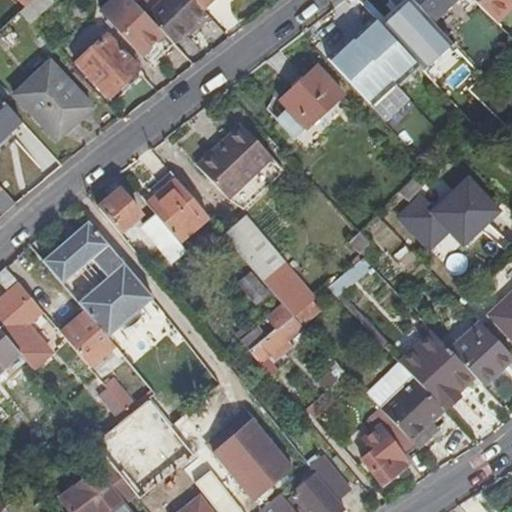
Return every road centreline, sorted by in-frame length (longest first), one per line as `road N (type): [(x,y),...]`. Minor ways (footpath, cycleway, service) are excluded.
road 1 (residential): [(310,0),(165,106),(0,253)]
road 2 (residential): [(408,511),(511,438)]
